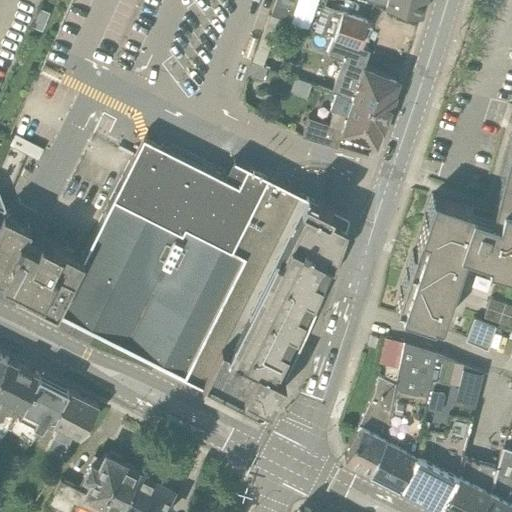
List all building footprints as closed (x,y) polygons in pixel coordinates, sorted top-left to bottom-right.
[(289,0),(275,0),(273,6),(286,11),(289,0)] [(317,0),(296,0),(290,21),(308,28),(317,0)] [(424,0),(385,0),(384,5),(421,14),(424,0)] [(342,11),(332,36),(357,45),(366,20),(342,11)] [(44,23),(35,19),(32,26),(42,30),(44,23)] [(339,91),(339,93),(388,110),(394,92),(391,91),(395,78),(388,75),(388,74),(377,70),(364,65),(369,50),(333,37),(327,54),(342,59),(332,90),(335,91),(336,90),(339,91)] [(267,66),(254,61),(251,60),(246,74),(262,80),(267,66)] [(301,135),(337,146),(342,130),(355,134),(367,138),(367,137),(374,139),(379,126),(382,127),(388,110),(339,93),(339,91),(336,90),(335,91),(330,109),(333,110),(329,123),(308,116),(301,135)] [(35,156),(40,145),(12,132),(7,143),(35,156)] [(511,142),(510,142),(511,133),(511,132),(490,215),(472,209),(472,208),(442,198),(442,197),(431,194),(424,214),(427,215),(414,251),(412,250),(399,288),(402,289),(395,308),(402,310),(401,312),(432,323),(433,321),(441,324),(467,248),(488,256),(487,262),(511,268),(511,142)] [(0,266),(5,270),(2,277),(16,284),(14,289),(22,293),(33,299),(90,328),(182,374),(243,254),(230,246),(266,174),(247,164),(237,182),(160,143),(160,144),(160,145),(135,153),(134,152),(81,256),(40,235),(36,244),(24,237),(30,224),(3,211),(0,217),(0,266)] [(243,254),(182,374),(255,411),(261,399),(270,403),(304,333),(319,297),(332,263),(348,218),(348,216),(348,215),(347,214),(346,214),(317,199),(315,203),(293,192),(295,188),(266,174),(230,246),(243,254)] [(482,315),(511,323),(511,303),(488,296),(482,315)] [(489,343),(495,324),(472,317),(466,336),(489,343)] [(395,482),(412,450),(435,353),(403,343),(404,341),(403,340),(398,366),(383,434),(368,468),(395,482)] [(440,505),(443,506),(459,473),(463,456),(461,455),(483,370),(465,362),(435,353),(412,450),(395,482),(440,505)] [(0,437),(8,426),(24,405),(22,405),(37,372),(7,357),(0,370),(0,437)] [(368,468),(383,434),(398,366),(388,364),(385,378),(377,374),(374,389),(357,424),(360,425),(344,455),(368,468)] [(46,418),(47,419),(49,417),(50,418),(66,387),(37,372),(22,405),(24,405),(8,426),(29,441),(46,418)] [(78,436),(89,421),(98,403),(66,387),(50,418),(49,417),(47,419),(56,424),(52,431),(54,432),(47,445),(60,452),(71,432),(78,436)] [(511,511),(511,447),(502,445),(496,465),(499,465),(493,491),(482,511),(511,511)] [(48,501),(68,511),(73,500),(96,511),(117,511),(118,511),(117,511),(139,469),(105,451),(99,463),(92,459),(83,477),(87,479),(83,489),(60,477),(48,501)] [(443,506),(454,511),(482,511),(493,491),(499,465),(496,465),(463,456),(459,473),(443,506)] [(167,511),(175,496),(168,493),(172,485),(139,469),(117,511),(118,511),(119,511),(167,511)]
